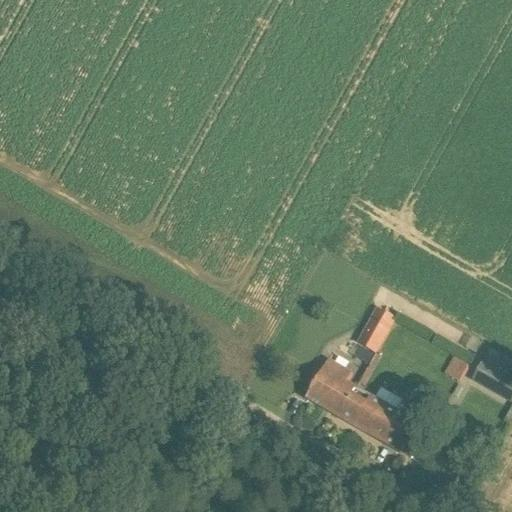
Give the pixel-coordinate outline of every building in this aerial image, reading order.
[(396,321),(378,311),(359,345),(377,355),(396,321)] [(461,384),(472,364),(456,355),(445,375),(461,384)] [(511,371),(488,357),(476,378),(511,398),(511,371)] [(346,384),(351,375),(330,363),(308,400),(412,460),(429,432),(346,384)] [(483,469),(490,455),(475,447),(467,461),(483,469)]
